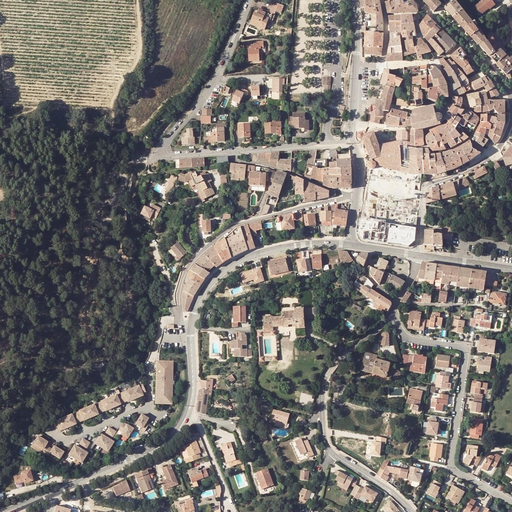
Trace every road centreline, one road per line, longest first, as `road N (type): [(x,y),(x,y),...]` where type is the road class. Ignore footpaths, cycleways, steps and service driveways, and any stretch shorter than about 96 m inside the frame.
road 1 (residential): [(250,0),(218,78),(163,153),(329,144)]
road 2 (unclassified): [(511,501),(451,464),(465,348),(411,339),(394,314)]
road 3 (residential): [(349,196),(231,226),(185,271),(180,321)]
road 4 (residential): [(180,321),(163,322),(149,407),(66,441),(50,432)]
road 5 (secondary): [(350,244),(282,247),(240,260),(208,284),(190,327)]
road 6 (residential): [(332,453),(323,437),(325,374),(394,314)]
road 7 (track): [(138,0),(140,52),(118,89),(105,155)]
road 8 (unclassified): [(494,152),(423,188),(415,254)]
road 9 (secondary): [(189,411),(170,438),(81,481)]
road 10 (unclassified): [(416,0),(511,90)]
